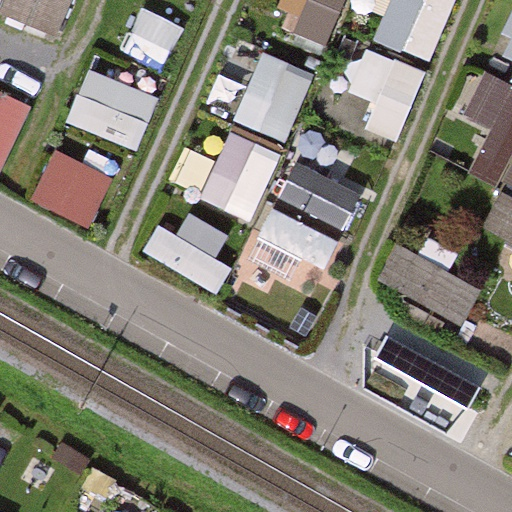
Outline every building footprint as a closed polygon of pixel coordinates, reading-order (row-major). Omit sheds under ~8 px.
[(9,0),(7,5),(67,32),(81,0),(9,0)] [(289,0),(284,24),(342,38),(350,0),(289,0)] [(397,0),(383,34),(438,58),(463,0),(397,0)] [(134,44),(173,62),(192,20),(153,2),(134,44)] [(383,96),(373,121),(408,134),(435,63),(375,40),(358,87),(383,96)] [(242,111),(293,134),(324,67),(273,44),(242,111)] [(78,118),(150,139),(166,83),(95,62),(78,118)] [(496,119),(479,169),(511,180),(511,75),(490,68),(475,112),(496,119)] [(0,83),(0,163),(11,168),(39,100),(0,83)] [(208,190),(259,214),(291,146),(241,122),(208,190)] [(41,194),(100,220),(124,167),(65,141),(41,194)] [(302,156),(285,197),(355,226),(372,185),(302,156)] [(511,180),(492,221),(511,230),(511,180)] [(337,262),(351,229),(282,198),(268,232),(337,262)] [(188,200),(163,250),(221,279),(246,229),(188,200)] [(407,236),(388,274),(472,317),(491,279),(407,236)] [(397,331),(386,358),(473,393),(484,366),(397,331)]
